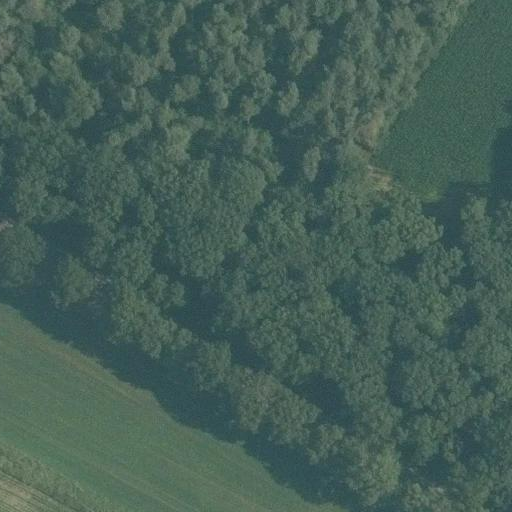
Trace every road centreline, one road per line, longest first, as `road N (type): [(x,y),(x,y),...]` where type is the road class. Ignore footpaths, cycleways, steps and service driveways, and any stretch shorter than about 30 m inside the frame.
road 1 (tertiary): [(459,511),(0,227)]
road 2 (track): [(511,232),(53,152),(0,155)]
